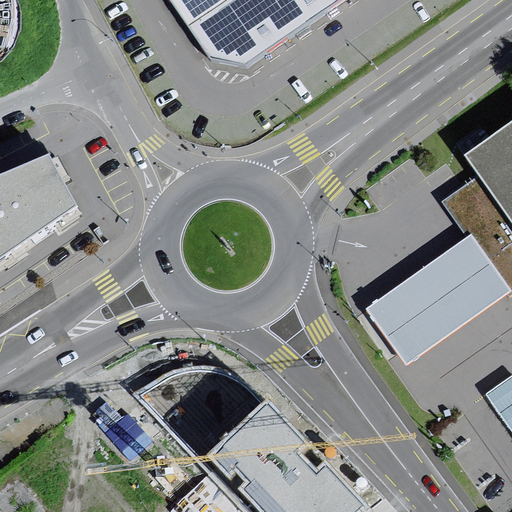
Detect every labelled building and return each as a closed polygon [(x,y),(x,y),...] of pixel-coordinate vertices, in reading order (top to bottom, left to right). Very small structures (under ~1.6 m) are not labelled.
[(355,0),(175,0),(218,65),(252,73),(355,0)] [(511,121),(466,155),(480,176),(443,202),(510,298),(511,296),(511,121)] [(0,183),(0,271),(9,268),(96,209),(68,158),(0,183)] [(407,366),(511,291),(511,290),(471,234),(366,308),(407,366)] [(166,378),(140,394),(202,460),(206,456),(231,481),(237,474),(244,481),(238,488),(259,511),(363,511),(370,506),(326,460),(316,468),(301,452),(310,443),(268,398),(263,403),(245,385),(230,375),(211,370),(200,369),(191,370),(183,372),(175,374),(166,378)] [(511,375),(486,394),(511,431),(511,375)] [(134,458),(156,440),(131,410),(109,428),(134,458)]
